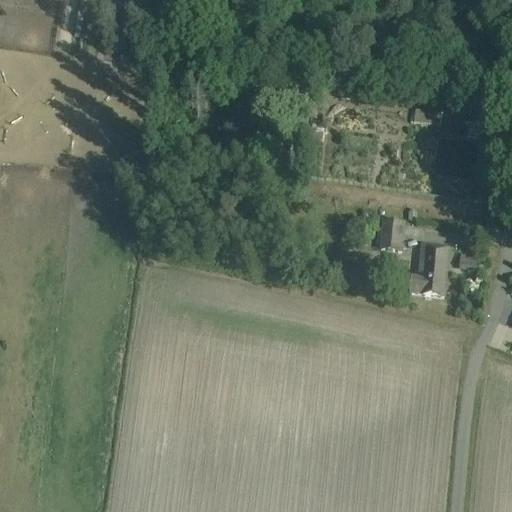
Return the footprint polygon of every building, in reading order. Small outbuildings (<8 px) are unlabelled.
[(314,110),(329,112),(330,92),(316,91),(314,110)] [(258,112),(255,132),(258,132),(264,133),(268,134),(271,113),(258,112)] [(441,115),(416,112),(414,125),(440,128),(441,115)] [(470,118),(468,138),(484,140),(486,120),(470,118)] [(295,120),(288,168),(299,170),(300,166),(302,166),(303,162),(300,161),(302,149),(305,150),(309,122),(295,120)] [(383,225),(380,252),(401,254),(404,227),(383,225)] [(442,300),(448,250),(423,247),(419,281),(412,280),(410,296),(423,297),(423,298),(442,300)] [(478,258),(461,256),(460,268),(477,270),(478,258)]
